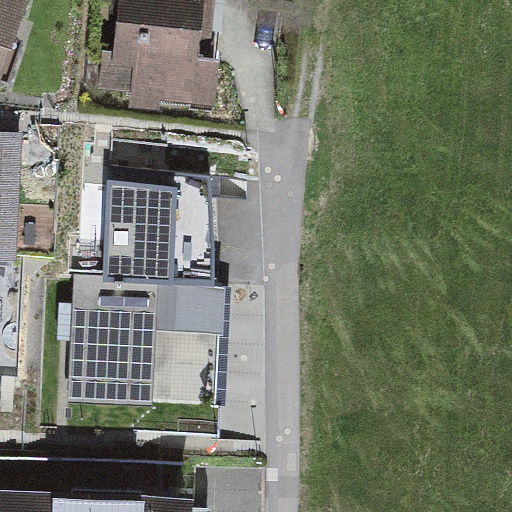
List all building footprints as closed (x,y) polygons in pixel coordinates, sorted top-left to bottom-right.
[(42,0),(0,0),(0,105),(6,107),(42,0)] [(202,0),(121,0),(115,69),(137,72),(133,101),(217,111),(221,73),(196,70),(202,0)] [(24,141),(0,139),(0,258),(20,259),(24,141)] [(221,163),(110,161),(108,278),(219,279),(221,163)] [(166,296),(76,288),(66,404),(156,411),(166,296)] [(197,511),(0,496),(0,511),(197,511)]
